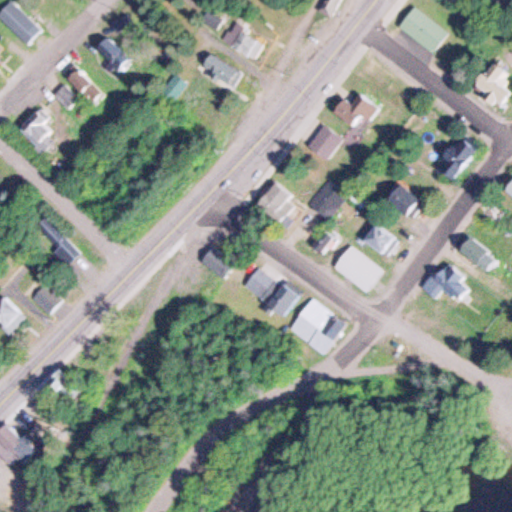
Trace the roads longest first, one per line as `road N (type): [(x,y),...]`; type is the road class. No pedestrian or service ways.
road 1 (secondary): [(0,403),(270,127),(376,0)]
road 2 (residential): [(492,378),(202,199)]
road 3 (residential): [(149,511),(248,414),(363,346),(379,311)]
road 4 (residential): [(379,311),(511,135)]
road 5 (residential): [(137,267),(0,133)]
road 6 (residential): [(511,131),(358,23)]
road 7 (residential): [(0,109),(105,0)]
